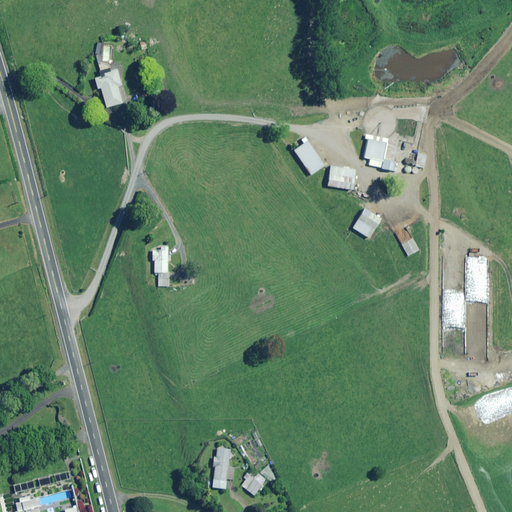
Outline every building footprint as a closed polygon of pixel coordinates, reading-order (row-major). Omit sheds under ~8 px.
[(109,71),(108,69),(99,71),(100,77),(94,78),(97,89),(100,88),(105,108),(122,103),(117,86),(121,85),(117,69),(109,71)] [(308,101),(304,89),(281,97),(285,109),(308,101)] [(324,165),(304,137),(301,140),(303,144),(293,151),(310,175),(324,165)] [(399,141),(388,139),(387,143),(368,139),(364,158),(370,159),(369,165),(381,167),(381,168),(393,171),(395,159),(399,141)] [(426,155),(418,154),(415,166),(424,168),(426,155)] [(355,170),(330,166),(327,186),(352,190),(355,170)] [(380,219),(364,209),(352,228),(368,238),(380,219)] [(415,245),(409,233),(398,239),(405,251),(415,245)] [(153,273),(158,273),(157,286),(168,287),(169,274),(166,273),(168,247),(160,246),(160,251),(152,250),(151,260),(154,261),(153,273)] [(229,449),(216,448),(215,457),(213,457),(212,467),(214,467),(211,487),(225,489),(229,449)] [(274,476),(274,472),(265,465),(260,472),(271,481),(274,476)] [(68,471),(52,475),(55,483),(70,479),(68,471)] [(257,473),(253,478),(247,473),(243,477),(246,480),(241,486),(254,496),(263,485),(260,483),(264,479),(257,473)] [(48,476),(37,479),(39,487),(50,485),(48,476)] [(33,480),(12,486),(14,494),(35,488),(33,480)] [(8,511),(4,496),(0,497),(0,500),(2,511),(8,511)] [(78,511),(77,505),(73,506),(74,508),(65,511),(64,511),(40,511),(38,499),(30,500),(29,496),(18,499),(19,503),(16,504),(18,511),(15,511),(14,511),(78,511)]
